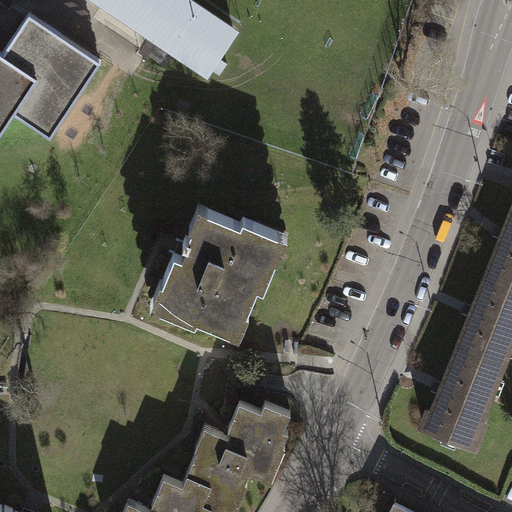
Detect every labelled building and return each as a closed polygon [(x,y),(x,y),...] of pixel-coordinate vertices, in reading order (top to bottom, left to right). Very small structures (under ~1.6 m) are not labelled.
[(188,0),(107,0),(210,68),(235,31),(188,0)] [(0,131),(14,111),(51,135),(101,60),(30,12),(3,53),(0,50),(0,131)] [(168,285),(159,306),(192,320),(195,313),(229,328),(237,309),(245,312),(257,283),(262,285),(275,255),(268,252),(277,230),(243,216),(241,222),(206,207),(197,226),(190,223),(182,242),(186,243),(182,253),(174,249),(160,282),(168,285)] [(503,236),(489,269),(511,278),(511,211),(507,223),(505,222),(500,235),(503,236)] [(471,316),(458,347),(499,364),(511,332),(511,278),(489,269),(477,300),(474,299),(468,314),(471,316)] [(478,418),(499,364),(458,347),(446,379),(443,378),(437,392),(440,393),(432,412),(427,410),(422,424),(475,445),(485,420),(478,418)] [(196,442),(185,471),(208,480),(200,500),(210,504),(225,510),(238,479),(244,481),(248,470),(263,475),(277,441),(281,443),(287,428),(284,427),(292,409),(265,398),(260,408),(238,399),(227,426),(231,428),(229,433),(210,425),(202,445),(196,442)] [(207,511),(210,504),(200,500),(208,480),(185,471),(181,481),(161,473),(150,500),(154,502),(152,508),(133,500),(128,511),(207,511)] [(389,511),(416,511),(395,501),(389,511)] [(22,511),(0,503),(0,511),(22,511)]
